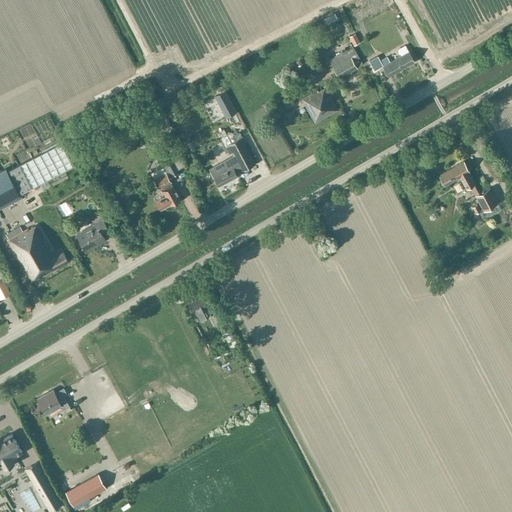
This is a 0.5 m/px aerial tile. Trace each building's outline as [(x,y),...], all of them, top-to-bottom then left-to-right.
[(360,42),(355,33),(349,36),(354,45),(360,42)] [(409,51),(408,51),(405,45),(398,49),(401,55),(396,58),(402,69),(415,62),(409,51)] [(346,50),(328,60),(339,78),(352,71),(351,70),(357,67),(362,64),(352,46),(346,50)] [(365,69),(372,65),(365,52),(359,56),(365,69)] [(396,58),(390,61),(387,56),(380,61),(378,56),(371,60),(376,69),(383,65),(389,77),(402,69),(396,58)] [(317,90),(302,98),(315,122),(337,109),(325,87),(318,91),(317,90)] [(237,111),(225,90),(214,96),(226,117),(237,111)] [(139,95),(127,100),(132,112),(144,106),(139,95)] [(254,163),(245,145),(241,138),(230,144),(225,147),(229,154),(231,153),(233,155),(209,168),(217,184),(218,186),(237,176),(236,173),(244,169),(254,163)] [(62,142),(7,170),(6,167),(0,170),(0,207),(21,197),(20,194),(74,165),(62,142)] [(103,150),(92,148),(90,157),(101,159),(103,150)] [(163,167),(151,173),(156,184),(159,189),(161,188),(163,190),(165,195),(156,201),(160,209),(170,204),(180,199),(172,185),(171,183),(172,182),(169,178),(178,172),(177,170),(184,166),(179,157),(163,167)] [(445,185),(460,177),(466,188),(470,186),(484,211),(498,203),(490,188),(479,194),(474,184),(475,184),(469,172),(464,161),(439,175),(445,185)] [(109,231),(105,224),(102,218),(94,222),(95,223),(76,233),(85,249),(98,242),(99,244),(107,240),(103,234),(109,231)] [(61,248),(53,252),(36,223),(23,231),(20,227),(6,235),(9,239),(8,240),(31,281),(68,260),(63,251),(61,248)] [(325,237),(323,233),(322,231),(315,235),(318,241),(325,237)] [(117,257),(123,255),(117,241),(111,244),(117,257)] [(4,281),(0,282),(0,299),(10,294),(4,281)] [(206,308),(208,307),(202,297),(190,303),(194,312),(195,312),(199,321),(209,315),(206,308)] [(219,333),(224,331),(229,328),(221,311),(210,316),(219,333)] [(54,390),(38,398),(46,414),(48,413),(50,417),(64,409),(66,412),(75,408),(66,393),(66,392),(63,388),(55,392),(54,390)] [(0,445),(0,470),(11,464),(0,445)] [(42,468),(29,475),(50,511),(53,511),(65,506),(42,468)] [(99,478),(71,494),(77,507),(106,491),(99,478)]
